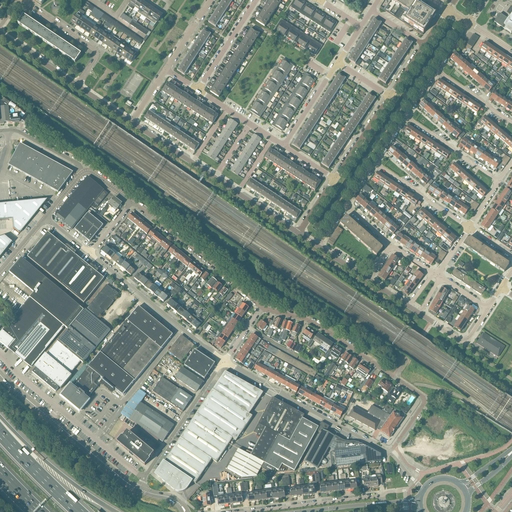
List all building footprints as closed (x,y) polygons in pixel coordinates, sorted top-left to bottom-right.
[(134,7),(139,0),(132,0),(130,4),(128,7),(132,10),(134,7)] [(139,0),(134,7),(139,10),(144,3),(139,0)] [(264,9),(273,14),(281,1),(278,0),(264,0),(263,0),(262,0),(261,3),(263,4),(264,3),(266,5),(264,9)] [(295,11),(302,0),(301,0),(294,0),(290,7),(295,11)] [(300,14),(306,4),(305,3),(302,0),(295,11),(300,14)] [(409,0),(385,0),(380,8),(422,35),(436,15),(421,5),(420,7),(409,0)] [(228,7),(222,2),(218,7),(225,12),(228,7)] [(141,16),(148,6),(144,3),(139,10),(137,13),(141,16)] [(305,17),(312,7),(308,4),(308,5),(306,4),(300,14),(305,17)] [(146,19),(153,9),(148,6),(141,16),(146,19)] [(225,12),(218,7),(215,12),(222,17),(225,12)] [(273,14),(264,9),(262,12),(259,10),(260,9),(258,7),(256,11),(257,11),(256,13),(255,12),(253,16),(255,17),(256,16),(258,18),(256,21),(265,27),(265,26),(273,14)] [(310,20),(316,11),(315,10),(315,9),(312,7),(305,17),(310,20)] [(150,22),(157,12),(153,9),(146,19),(150,22)] [(315,24),(322,13),(318,11),(318,12),(316,11),(310,20),(315,24)] [(157,12),(150,22),(155,25),(157,22),(157,23),(159,19),(160,20),(163,16),(157,12)] [(222,17),(215,12),(212,17),(219,22),(222,17)] [(81,18),(83,16),(78,13),(77,15),(76,15),(71,22),(76,25),(81,18)] [(320,27),(326,17),(325,16),(322,13),(315,24),(320,27)] [(511,13),(508,19),(500,14),(494,22),(511,34),(511,32),(511,13)] [(30,20),(24,15),(18,24),(24,28),(30,20)] [(219,22),(212,17),(209,22),(208,22),(216,27),(219,22)] [(325,30),(332,20),(328,18),(326,17),(320,27),(325,30)] [(86,21),(81,18),(76,25),(81,29),(86,21)] [(371,24),(378,29),(381,24),(374,19),(371,24)] [(43,28),(35,23),(30,20),(24,28),(37,37),(43,28)] [(287,23),(282,20),(276,29),(277,30),(277,31),(280,33),(287,23)] [(330,34),(337,24),(335,23),(336,22),(332,20),(325,30),(330,34)] [(85,32),(88,28),(90,24),(86,21),(81,29),(85,32)] [(287,23),(280,33),(284,36),(284,35),(286,36),(292,26),(287,23)] [(88,28),(85,32),(90,35),(95,27),(90,24),(88,28)] [(378,29),(371,24),(368,29),(375,34),(378,29)] [(292,26),(286,36),(287,37),(287,38),(290,40),(297,30),(292,26)] [(94,38),(99,30),(95,27),(90,35),(94,38)] [(55,37),(47,31),(43,28),(37,37),(50,45),(55,37)] [(243,41),(251,47),(259,34),(260,35),(260,34),(251,28),(251,29),(249,32),(246,30),(247,29),(245,28),(242,31),(244,32),(242,33),(241,33),(239,36),(242,37),(242,36),(245,38),(243,41)] [(375,34),(368,29),(365,34),(371,39),(375,34)] [(99,30),(94,38),(98,41),(103,33),(99,30)] [(211,35),(203,30),(204,30),(200,35),(207,40),(210,35),(211,35)] [(297,30),(290,40),(294,42),(296,43),(302,33),(297,30)] [(103,33),(98,41),(103,44),(108,36),(110,34),(105,31),(103,33)] [(302,33),(296,43),(297,43),(297,44),(300,46),(307,36),(302,33)] [(371,39),(365,34),(361,39),(368,44),(371,39)] [(197,40),(204,45),(207,40),(200,35),(197,40)] [(108,36),(103,44),(107,47),(112,39),(108,36)] [(307,36),(300,46),(304,49),(305,48),(306,49),(312,39),(307,36)] [(68,46),(59,40),(55,37),(50,45),(62,54),(68,46)] [(112,50),(119,40),(114,37),(112,39),(107,47),(112,50)] [(312,39),(306,49),(307,50),(307,51),(311,53),(317,43),(312,39)] [(368,44),(361,39),(358,44),(365,49),(368,44)] [(405,39),(402,44),(409,49),(412,44),(413,44),(405,39)] [(116,53),(123,43),(119,40),(112,50),(116,53)] [(194,45),(201,50),(204,45),(197,40),(194,45)] [(251,47),(243,41),(241,45),(238,43),(239,42),(236,40),(234,44),(235,44),(234,46),(233,45),(231,49),(234,50),(234,49),(237,51),(235,54),(243,59),(251,47)] [(485,42),(480,49),(486,53),(491,46),(485,42)] [(123,43),(116,53),(121,56),(126,49),(128,46),(123,43)] [(316,56),(322,46),(317,43),(311,53),(314,55),(315,55),(316,56)] [(365,49),(358,44),(355,49),(362,54),(365,49)] [(399,49),(405,54),(409,49),(402,44),(399,49)] [(191,50),(197,55),(201,50),(194,45),(191,50)] [(68,46),(62,54),(75,63),(81,54),(68,46)] [(491,46),(486,53),(491,56),(496,50),(491,46)] [(130,52),(130,51),(126,49),(121,56),(125,59),(130,52)] [(130,52),(125,59),(131,63),(133,59),(133,58),(135,55),(137,52),(132,49),(130,51),(130,52)] [(362,54),(355,49),(352,54),(358,59),(362,54)] [(395,54),(402,59),(405,54),(399,49),(395,54)] [(187,55),(194,60),(197,55),(191,50),(187,55)] [(496,50),(491,56),(497,60),(501,53),(496,50)] [(243,59),(235,54),(233,57),(230,56),(231,55),(228,53),(226,56),(227,57),(226,59),(225,58),(223,61),(225,63),(226,62),(229,63),(227,67),(235,72),(243,59)] [(456,53),(450,59),(455,63),(460,57),(456,53)] [(502,64),(506,57),(501,53),(497,60),(502,64)] [(358,59),(352,54),(348,59),(355,64),(358,59)] [(392,59),(399,64),(402,59),(395,54),(392,59)] [(184,61),(191,65),(194,60),(187,55),(184,61)] [(460,67),(465,61),(460,57),(455,63),(460,67)] [(507,67),(511,60),(506,57),(502,64),(507,67)] [(280,64),(290,71),(294,66),(283,59),(280,64)] [(389,64),(395,69),(399,64),(392,59),(389,64)] [(181,66),(188,70),(191,65),(184,61),(181,66)] [(465,72),(470,65),(465,61),(460,67),(465,72)] [(276,69),(287,76),(290,71),(280,64),(276,69)] [(385,69),(392,74),(395,69),(389,64),(385,69)] [(470,65),(465,72),(469,76),(475,70),(476,68),(472,64),(470,66),(470,65)] [(177,71),(184,75),(185,75),(184,75),(188,70),(181,66),(178,70),(177,70),(177,71)] [(235,72),(227,67),(224,70),(222,68),(222,67),(220,66),(218,69),(219,70),(218,71),(217,70),(215,74),(217,75),(218,74),(221,76),(218,79),(227,85),(235,72)] [(273,75),(284,82),(287,76),(276,69),(273,75)] [(382,74),(389,79),(392,74),(385,69),(382,74)] [(474,80),(480,74),(475,70),(469,76),(474,80)] [(302,78),(312,85),(316,80),(305,73),(302,78)] [(338,74),(338,75),(335,80),(342,84),(345,79),(346,79),(338,74)] [(389,79),(382,74),(379,79),(378,79),(386,84),(385,84),(389,79)] [(479,84),(484,78),(480,74),(474,80),(479,84)] [(270,80),(280,87),(284,82),(273,75),(270,80)] [(227,85),(218,79),(216,83),(214,81),(214,80),(212,78),(210,81),(211,82),(210,84),(209,83),(207,86),(209,88),(210,87),(212,89),(210,92),(210,91),(210,92),(219,98),(219,97),(227,85)] [(312,85),(302,78),(298,84),(309,91),(312,85)] [(484,88),(489,82),(484,78),(479,84),(484,88)] [(162,92),(212,124),(212,125),(218,116),(218,115),(218,116),(215,114),(216,111),(217,112),(219,109),(216,107),(215,108),(213,107),(214,106),(211,104),(209,106),(210,107),(209,110),(202,105),(204,103),(205,103),(206,101),(203,99),(202,100),(201,99),(201,98),(198,96),(197,98),(198,99),(196,102),(189,97),(191,95),(192,95),(194,93),(190,91),(190,92),(188,91),(189,90),(186,88),(184,90),(185,91),(183,93),(177,89),(179,86),(180,87),(181,85),(178,83),(177,84),(176,83),(176,82),(173,80),(172,82),(173,83),(171,85),(168,83),(162,92)] [(266,85),(277,92),(280,87),(270,80),(266,85)] [(342,84),(335,80),(332,85),(339,89),(342,84)] [(441,89),(444,83),(439,80),(435,86),(441,89)] [(489,92),(492,88),(494,90),(496,88),(495,88),(497,86),(496,84),(494,86),(489,82),(484,88),(489,93),(489,92)] [(446,93),(450,87),(444,83),(441,89),(446,93)] [(309,91),(298,84),(295,89),(306,96),(309,91)] [(263,90),(274,97),(277,92),(266,85),(263,90)] [(339,89),(332,85),(329,90),(335,94),(339,89)] [(450,87),(446,93),(451,96),(455,90),(450,87)] [(306,96),(295,89),(292,94),(302,101),(306,96)] [(259,95),(270,102),(274,97),(263,90),(259,95)] [(335,94),(329,90),(325,95),(332,99),(335,94)] [(456,100),(460,94),(455,90),(451,96),(456,100)] [(494,92),(490,98),(488,101),(491,103),(493,100),(496,102),(500,96),(494,92)] [(302,101),(292,94),(288,99),(299,106),(302,101)] [(368,94),(369,94),(365,99),(372,104),(375,99),(376,99),(368,94)] [(461,103),(465,97),(460,94),(456,100),(461,103)] [(501,94),(500,96),(496,102),(501,105),(505,99),(506,98),(501,94)] [(256,101),(267,107),(270,102),(259,95),(256,101)] [(332,99),(325,95),(322,100),(329,104),(332,99)] [(467,107),(470,101),(465,97),(461,103),(467,107)] [(1,101),(0,100),(0,122),(0,123),(0,125),(4,125),(4,122),(9,122),(9,121),(9,119),(10,119),(10,116),(9,116),(8,106),(7,105),(9,102),(4,98),(1,101)] [(299,106),(288,99),(285,104),(296,111),(299,106)] [(362,104),(369,109),(372,104),(365,99),(362,104)] [(506,109),(510,103),(505,99),(501,105),(506,109)] [(329,104),(322,100),(319,105),(326,109),(329,104)] [(424,100),(419,105),(424,110),(429,104),(424,100)] [(253,106),(263,113),(267,107),(256,101),(253,106)] [(472,110),(476,104),(470,101),(467,107),(472,110)] [(296,111),(285,104),(282,110),(292,117),(296,111)] [(359,109),(365,114),(369,109),(362,104),(359,109)] [(429,114),(433,108),(429,104),(424,110),(429,114)] [(476,104),(472,110),(477,114),(479,111),(482,112),(484,110),(476,104)] [(326,109),(319,105),(316,110),(322,114),(326,109)] [(263,113),(253,106),(249,111),(260,118),(263,113)] [(433,118),(438,112),(433,108),(429,114),(433,118)] [(355,114),(362,119),(365,114),(359,109),(355,114)] [(292,117),(282,110),(278,115),(289,122),(292,117)] [(322,114),(316,110),(312,115),(319,119),(322,114)] [(149,122),(154,115),(149,112),(149,111),(144,119),(145,119),(149,122)] [(438,122),(443,117),(438,112),(433,118),(438,122)] [(154,115),(149,122),(154,125),(159,118),(161,116),(156,113),(154,115)] [(10,116),(10,119),(9,119),(9,121),(10,121),(10,122),(19,122),(19,115),(12,115),(12,114),(10,114),(10,116)] [(352,119),(359,124),(362,119),(355,114),(352,119)] [(289,122),(278,115),(275,120),(285,127),(289,122)] [(319,119),(312,115),(309,120),(316,124),(319,119)] [(159,118),(154,125),(159,128),(164,122),(166,119),(161,116),(159,118)] [(483,116),(477,123),(481,126),(482,124),(485,127),(490,121),(485,117),(485,118),(483,116)] [(442,126),(447,121),(443,117),(438,122),(442,126)] [(164,122),(159,128),(163,131),(164,132),(169,125),(171,122),(166,119),(164,122)] [(349,124),(355,129),(359,124),(352,119),(349,124)] [(237,125),(230,120),(227,125),(235,129),(237,125)] [(285,127),(275,120),(271,125),(282,132),(285,127)] [(316,124),(309,120),(306,125),(313,129),(316,124)] [(447,130),(452,125),(447,121),(442,126),(447,130)] [(490,131),(495,125),(490,121),(485,127),(490,131)] [(345,129),(352,134),(355,129),(349,124),(345,129)] [(169,125),(164,132),(169,135),(174,128),(169,125)] [(235,129),(227,125),(225,129),(232,134),(235,129)] [(313,129),(306,125),(303,130),(309,134),(313,129)] [(452,134),(457,129),(452,125),(447,130),(452,134)] [(495,135),(499,129),(495,125),(490,131),(495,135)] [(410,136),(414,130),(408,126),(408,127),(407,128),(405,127),(402,130),(403,131),(404,132),(410,136)] [(174,128),(169,135),(174,138),(179,132),(174,128)] [(232,134),(225,129),(222,134),(229,138),(232,134)] [(342,134),(349,139),(352,134),(345,129),(342,134)] [(461,139),(465,134),(463,132),(462,133),(457,129),(452,134),(457,139),(458,137),(461,139)] [(499,139),(504,134),(499,129),(495,135),(499,139)] [(309,134),(303,130),(299,135),(306,139),(309,134)] [(413,141),(414,139),(415,139),(419,133),(414,130),(410,136),(412,137),(411,139),(413,141)] [(179,132),(174,138),(179,142),(184,135),(179,132)] [(185,133),(184,135),(179,142),(184,145),(189,138),(185,136),(187,134),(185,133)] [(420,143),(424,137),(419,133),(415,139),(420,143)] [(229,138),(222,134),(219,138),(226,143),(229,138)] [(339,139),(345,144),(349,139),(342,134),(339,139)] [(504,143),(509,138),(504,134),(499,139),(504,143)] [(251,140),(258,144),(261,140),(254,135),(251,140)] [(306,139),(299,135),(296,140),(303,144),(306,139)] [(425,146),(429,140),(424,137),(420,143),(425,146)] [(189,138),(184,145),(189,148),(194,142),(189,138)] [(226,143),(219,138),(216,143),(223,147),(226,143)] [(194,152),(199,145),(195,143),(197,140),(196,139),(194,142),(189,148),(194,152)] [(335,144),(342,149),(345,144),(339,139),(335,144)] [(458,147),(460,149),(462,147),(465,148),(469,142),(463,139),(458,147)] [(258,144),(251,140),(248,144),(255,149),(258,144)] [(303,144),(296,140),(293,145),(292,145),(300,150),(300,149),(303,144)] [(430,150),(435,144),(429,140),(425,146),(430,150)] [(470,152),(474,145),(469,142),(465,148),(470,152)] [(223,147),(216,143),(213,147),(220,152),(223,147)] [(20,144),(9,165),(59,193),(73,173),(20,144)] [(255,149),(248,144),(245,149),(252,153),(255,149)] [(332,149),(339,154),(342,149),(335,144),(332,149)] [(435,144),(430,150),(436,153),(440,147),(435,144)] [(475,155),(479,149),(474,145),(470,152),(475,155)] [(264,158),(265,158),(277,166),(283,158),(279,155),(281,153),(282,153),(284,151),(280,149),(280,150),(278,149),(279,148),(276,146),(274,148),(275,149),(273,152),(270,150),(270,149),(264,158)] [(393,146),(388,152),(393,156),(398,150),(393,146)] [(220,152),(213,147),(210,152),(217,156),(220,152)] [(441,157),(445,151),(440,147),(436,153),(441,157)] [(242,153),(249,158),(252,153),(245,149),(242,153)] [(329,154),(335,159),(339,154),(332,149),(329,154)] [(479,149),(475,155),(480,158),(484,152),(479,149)] [(398,160),(403,155),(398,150),(393,156),(398,160)] [(445,151),(441,157),(443,158),(446,160),(448,157),(451,159),(453,156),(445,151)] [(207,156),(214,161),(217,156),(210,152),(207,156)] [(485,162),(489,156),(484,152),(480,158),(485,162)] [(249,158),(242,153),(239,158),(246,162),(249,158)] [(287,156),(288,157),(286,160),(283,158),(277,166),(290,174),(295,166),(292,164),(294,161),(295,162),(296,159),(293,157),(292,158),(291,157),(291,156),(288,154),(287,156)] [(325,159),(332,163),(335,159),(329,154),(325,159)] [(402,164),(407,159),(403,155),(398,160),(402,164)] [(490,165),(494,159),(489,156),(485,162),(490,165)] [(246,162),(239,158),(236,162),(244,167),(246,162)] [(332,163),(325,159),(322,164),(321,164),(329,169),(329,168),(332,163)] [(407,168),(412,163),(407,159),(402,164),(407,168)] [(500,163),(494,159),(490,165),(496,169),(500,163)] [(244,167),(236,162),(234,167),(241,171),(244,167)] [(305,172),(306,169),(307,170),(309,167),(306,165),(305,166),(303,165),(304,164),(301,162),(299,165),(300,165),(299,168),(295,166),(290,174),(302,182),(308,174),(305,172)] [(412,172),(417,167),(412,163),(407,168),(412,172)] [(454,163),(450,169),(454,173),(459,168),(454,163)] [(241,171),(234,167),(231,171),(238,176),(241,171)] [(416,177),(421,171),(417,167),(412,172),(416,177)] [(459,177),(464,172),(459,168),(454,173),(459,177)] [(320,182),(317,180),(319,177),(320,178),(321,176),(318,173),(318,175),(316,173),(317,172),(313,170),(312,173),(313,173),(311,176),(308,174),(302,182),(315,190),(315,191),(321,182),(320,182)] [(421,181),(426,175),(421,171),(416,177),(421,181)] [(379,182),(383,176),(377,172),(373,178),(379,182)] [(464,181),(469,176),(464,172),(459,177),(464,181)] [(426,175),(421,181),(426,185),(431,179),(426,175)] [(379,182),(384,185),(388,179),(383,176),(379,182)] [(468,185),(473,180),(469,176),(464,181),(468,185)] [(72,230),(91,206),(94,209),(96,209),(108,194),(88,177),(55,216),(72,230)] [(251,179),(246,186),(251,189),(256,183),(251,179)] [(389,189),(393,183),(388,179),(384,185),(389,189)] [(473,190),(478,184),(473,180),(468,185),(473,190)] [(256,183),(251,189),(256,193),(261,186),(256,183)] [(394,192),(398,186),(393,183),(389,189),(394,192)] [(478,194),(483,188),(478,184),(473,190),(478,194)] [(365,185),(364,188),(369,192),(368,192),(370,194),(372,191),(365,185)] [(438,188),(432,185),(426,193),(429,195),(431,193),(434,194),(438,188)] [(261,186),(256,193),(261,196),(266,189),(261,186)] [(399,196),(403,190),(398,186),(394,192),(399,196)] [(439,198),(443,192),(438,188),(434,194),(439,198)] [(483,188),(478,194),(483,198),(487,193),(483,188)] [(266,189),(261,196),(266,199),(271,193),(266,189)] [(502,194),(509,199),(511,194),(511,193),(505,189),(502,194)] [(405,199),(409,193),(403,190),(399,196),(405,199)] [(444,201),(448,195),(443,192),(439,198),(444,201)] [(271,193),(266,199),(271,203),(276,196),(271,193)] [(410,203),(410,202),(414,197),(409,193),(405,199),(410,203)] [(502,202),(505,204),(508,206),(509,204),(507,202),(509,199),(502,194),(498,200),(502,202)] [(366,199),(361,195),(355,201),(360,205),(366,199)] [(449,205),(451,202),(453,199),(448,195),(444,201),(449,205)] [(276,196),(271,203),(276,206),(281,199),(276,196)] [(367,197),(366,199),(360,205),(365,209),(371,203),(370,203),(372,201),(367,197)] [(410,202),(410,203),(415,206),(417,203),(420,205),(422,202),(414,197),(410,202)] [(108,205),(109,206),(112,209),(115,211),(116,210),(119,207),(120,208),(122,206),(121,205),(122,204),(114,198),(109,204),(108,205)] [(281,199),(276,206),(281,209),(286,203),(281,199)] [(454,208),(458,202),(459,202),(453,199),(451,202),(449,205),(454,208)] [(0,256),(11,243),(3,237),(0,238),(0,220),(12,220),(13,229),(19,234),(46,201),(46,200),(46,201),(0,205),(0,256)] [(505,204),(502,202),(498,200),(495,205),(502,209),(505,204)] [(460,212),(464,206),(459,202),(458,202),(454,208),(460,212)] [(286,203),(281,209),(286,213),(291,206),(286,203)] [(370,214),(375,207),(371,203),(365,209),(370,214)] [(502,209),(495,205),(491,210),(498,215),(502,209)] [(291,206),(286,213),(291,216),(296,209),(291,206)] [(469,209),(464,206),(460,212),(465,215),(469,209)] [(375,218),(380,211),(375,207),(370,214),(375,218)] [(296,209),(291,216),(296,219),(296,220),(301,212),(301,213),(296,209)] [(423,209),(418,215),(417,215),(422,220),(428,214),(423,209)] [(498,215),(491,210),(488,215),(495,220),(498,215)] [(379,222),(385,216),(380,211),(375,218),(379,222)] [(405,211),(403,214),(410,220),(412,217),(405,211)] [(84,219),(88,222),(94,227),(85,238),(90,242),(103,226),(88,213),(84,219)] [(131,222),(136,216),(133,213),(124,224),(126,226),(130,221),(131,222)] [(427,224),(432,218),(428,214),(422,220),(427,224)] [(495,220),(488,215),(484,221),(491,225),(495,220)] [(131,230),(140,219),(136,216),(131,222),(134,224),(130,229),(131,230)] [(384,226),(390,220),(385,216),(379,222),(384,226)] [(346,217),(340,224),(352,234),(358,227),(346,217)] [(432,218),(427,224),(432,228),(437,222),(432,218)] [(88,222),(84,219),(75,230),(85,238),(94,227),(88,222)] [(137,231),(144,222),(140,219),(131,230),(129,233),(131,235),(132,233),(135,229),(137,231)] [(389,230),(394,224),(390,220),(384,226),(389,230)] [(491,225),(484,221),(481,226),(487,231),(491,225)] [(436,232),(442,226),(437,222),(432,228),(436,232)] [(147,225),(144,223),(139,229),(141,230),(138,234),(137,235),(139,237),(148,226),(147,225)] [(394,224),(389,230),(394,235),(399,228),(394,224)] [(152,229),(148,226),(139,237),(138,238),(139,240),(145,233),(147,235),(152,229)] [(441,236),(447,230),(442,226),(436,232),(441,236)] [(364,245),(371,238),(358,227),(352,234),(364,245)] [(146,239),(149,242),(150,242),(157,233),(153,230),(146,239)] [(446,241),(451,234),(447,230),(441,236),(446,241)] [(429,231),(425,236),(430,240),(431,239),(434,236),(434,235),(429,231)] [(39,267),(59,242),(48,233),(33,250),(31,249),(28,252),(31,254),(28,257),(39,267)] [(156,242),(161,236),(157,233),(150,242),(151,243),(152,243),(154,245),(156,242)] [(399,233),(395,240),(400,244),(405,237),(399,233)] [(451,245),(452,244),(456,239),(451,234),(446,241),(451,245)] [(156,242),(158,244),(153,249),(155,251),(164,239),(161,236),(156,242)] [(405,247),(410,240),(405,237),(400,244),(405,247)] [(371,238),(364,245),(376,256),(383,249),(371,238)] [(469,238),(464,245),(477,254),(483,247),(469,238)] [(511,239),(510,238),(506,243),(503,241),(501,243),(511,250),(511,249),(511,239)] [(164,239),(158,247),(159,249),(161,247),(163,248),(168,242),(164,239)] [(415,244),(410,240),(405,247),(411,251),(415,244)] [(50,276),(72,249),(68,246),(66,248),(59,242),(39,267),(50,276)] [(162,257),(172,245),(168,242),(163,248),(165,250),(160,256),(162,257)] [(416,254),(420,247),(415,244),(411,251),(416,254)] [(106,256),(110,251),(112,249),(107,245),(105,247),(101,252),(106,256)] [(172,256),(177,249),(173,246),(164,257),(166,259),(170,254),(172,255),(172,256)] [(421,258),(426,251),(420,247),(416,254),(421,258)] [(484,259),(489,251),(483,247),(477,254),(484,259)] [(61,285),(82,260),(74,254),(76,252),(72,249),(50,276),(61,285)] [(172,256),(174,257),(172,260),(168,264),(170,265),(170,266),(181,252),(177,249),(172,256)] [(111,260),(115,255),(110,251),(106,256),(111,260)] [(426,261),(431,254),(426,251),(421,258),(426,261)] [(489,251),(484,259),(491,263),(496,255),(489,251)] [(179,262),(184,255),(181,252),(170,266),(170,265),(169,267),(171,268),(177,260),(179,262)] [(431,254),(426,261),(432,265),(434,262),(436,258),(431,254)] [(115,255),(111,260),(116,264),(120,259),(115,255)] [(178,270),(188,259),(184,255),(179,262),(181,263),(177,269),(178,270)] [(389,260),(396,265),(399,260),(392,255),(389,260)] [(504,272),(509,264),(496,255),(491,263),(504,272)] [(65,326),(68,329),(84,310),(21,258),(9,273),(34,293),(30,298),(65,326)] [(121,268),(125,263),(120,259),(116,264),(121,268)] [(187,268),(192,262),(188,259),(178,270),(181,272),(183,270),(184,268),(183,268),(185,266),(187,268)] [(73,294),(88,276),(95,267),(91,264),(89,266),(82,260),(61,285),(73,294)] [(396,265),(389,260),(385,266),(392,270),(396,265)] [(193,262),(188,268),(190,270),(189,272),(188,271),(183,277),(186,279),(186,278),(189,274),(197,265),(193,262)] [(125,263),(121,268),(126,272),(130,267),(125,263)] [(193,273),(195,275),(200,269),(197,265),(189,274),(191,276),(193,273)] [(392,270),(385,266),(382,271),(389,276),(392,270)] [(95,267),(88,276),(73,294),(84,304),(104,279),(97,273),(99,270),(95,267)] [(130,267),(126,272),(131,276),(135,271),(130,267)] [(194,284),(204,272),(200,269),(195,275),(198,276),(192,283),(194,284)] [(455,269),(451,275),(460,281),(461,282),(465,276),(466,275),(467,274),(462,271),(460,273),(457,271),(455,269)] [(389,276),(382,271),(378,277),(385,281),(389,276)] [(413,276),(419,281),(423,276),(417,271),(413,276)] [(202,280),(204,282),(209,276),(205,273),(197,283),(198,284),(202,280)] [(139,283),(143,278),(138,274),(134,279),(139,283)] [(143,278),(139,283),(144,287),(148,282),(146,280),(148,276),(146,274),(143,278)] [(419,281),(413,276),(409,281),(416,286),(419,281)] [(465,276),(461,282),(466,285),(470,279),(465,276)] [(212,278),(205,287),(207,289),(209,287),(212,289),(217,282),(212,278)] [(470,279),(466,285),(471,289),(475,283),(470,279)] [(416,286),(409,281),(405,286),(412,291),(416,286)] [(148,282),(144,287),(149,290),(153,285),(148,282)] [(153,285),(149,290),(154,294),(159,287),(155,284),(155,283),(153,286),(153,285)] [(207,299),(209,297),(212,294),(215,291),(217,293),(222,287),(218,283),(207,296),(205,298),(207,299)] [(475,283),(471,289),(476,292),(480,286),(475,283)] [(107,285),(87,309),(94,314),(94,315),(98,319),(104,311),(100,308),(108,297),(113,301),(119,294),(114,290),(114,291),(107,285)] [(412,291),(405,286),(401,291),(408,296),(412,291)] [(480,286),(476,292),(481,295),(485,290),(480,286)] [(159,287),(154,294),(159,298),(163,294),(162,293),(158,290),(160,287),(159,287)] [(221,295),(223,297),(228,291),(223,288),(215,298),(217,300),(221,295)] [(438,294),(446,298),(449,292),(441,288),(438,294)] [(163,294),(159,298),(164,302),(168,298),(165,295),(167,292),(165,290),(162,293),(163,294)] [(234,296),(230,293),(226,300),(229,302),(234,296)] [(446,298),(438,294),(435,299),(442,303),(446,298)] [(65,326),(30,298),(0,333),(0,342),(31,367),(65,326)] [(442,303),(435,299),(432,305),(439,309),(442,303)] [(172,309),(178,302),(176,300),(174,303),(171,300),(167,305),(172,309)] [(178,302),(172,309),(177,313),(181,309),(183,306),(178,302)] [(239,309),(245,313),(249,308),(242,304),(239,309)] [(502,304),(499,308),(508,314),(511,309),(502,304)] [(439,309),(432,305),(429,310),(436,315),(439,309)] [(464,311),(471,316),(475,310),(468,306),(464,311)] [(92,363),(85,371),(89,374),(86,378),(90,381),(96,374),(100,377),(103,379),(100,383),(111,392),(114,389),(115,389),(123,396),(134,382),(135,382),(162,349),(165,345),(173,335),(160,325),(138,307),(135,310),(127,321),(101,352),(100,353),(92,363)] [(499,308),(497,312),(504,318),(505,318),(508,314),(499,308)] [(36,368),(32,373),(56,392),(59,388),(61,389),(72,376),(70,374),(81,362),(83,363),(110,330),(85,309),(84,310),(68,329),(57,342),(47,355),(45,354),(35,367),(36,368)] [(181,309),(177,313),(182,317),(186,312),(181,309)] [(186,312),(182,317),(187,321),(191,316),(192,314),(193,313),(188,309),(188,310),(186,312)] [(245,313),(239,309),(236,314),(235,314),(241,319),(245,313)] [(471,316),(464,311),(461,316),(467,321),(471,316)] [(497,312),(494,317),(501,322),(502,322),(505,318),(504,318),(497,312)] [(238,323),(241,319),(235,314),(234,313),(230,318),(232,319),(238,323)] [(191,316),(187,321),(191,325),(195,320),(197,318),(196,317),(192,314),(191,316)] [(467,321),(461,316),(457,322),(464,326),(467,321)] [(494,317),(491,321),(498,326),(499,326),(502,322),(501,322),(494,317)] [(196,329),(201,324),(202,322),(199,319),(197,318),(195,320),(191,325),(196,329)] [(238,323),(232,319),(229,324),(235,329),(238,323)] [(278,330),(282,321),(277,319),(277,320),(274,319),(272,326),(273,326),(273,328),(275,329),(275,330),(277,331),(278,330)] [(258,328),(257,329),(261,333),(266,325),(261,321),(257,327),(258,328)] [(274,338),(273,341),(280,345),(282,340),(289,322),(284,321),(281,329),(283,330),(282,333),(281,333),(279,340),(274,338)] [(491,321),(488,325),(496,331),(499,326),(498,326),(491,321)] [(288,331),(290,332),(293,324),(289,322),(282,340),(285,341),(287,335),(288,331)] [(464,326),(457,322),(454,327),(460,332),(464,326)] [(235,329),(229,324),(227,323),(225,326),(223,328),(231,334),(235,329)] [(296,337),(296,336),(297,334),(301,326),(295,324),(292,332),(291,335),(296,337)] [(231,334),(223,328),(220,333),(228,339),(231,334)] [(310,340),(314,336),(313,335),(315,333),(307,328),(302,335),(310,341),(310,340)] [(218,340),(224,344),(228,339),(220,333),(216,338),(218,339),(218,340)] [(258,338),(252,334),(249,339),(256,344),(257,345),(261,340),(258,338)] [(316,337),(313,341),(314,342),(321,346),(321,347),(326,340),(318,334),(316,337)] [(497,357),(504,347),(483,334),(481,337),(480,339),(477,344),(497,357)] [(168,352),(181,362),(195,346),(182,335),(168,352)] [(249,339),(246,344),(252,348),(254,350),(257,345),(256,344),(249,339)] [(224,344),(218,340),(215,345),(221,349),(224,344)] [(326,340),(321,347),(327,351),(326,353),(323,358),(326,359),(326,360),(328,357),(330,354),(334,349),(331,347),(332,345),(333,345),(326,340)] [(252,348),(246,344),(242,349),(248,353),(252,348)] [(334,349),(330,354),(337,359),(343,351),(335,346),(335,347),(334,349)] [(248,353),(242,349),(239,354),(247,360),(245,358),(248,353)] [(215,364),(195,350),(184,366),(205,380),(215,364)] [(340,369),(349,356),(345,353),(341,360),(343,361),(338,368),(339,368),(340,369)] [(247,360),(239,354),(235,360),(243,365),(247,360)] [(349,356),(340,369),(342,370),(346,364),(348,365),(353,358),(349,356)] [(351,371),(352,369),(353,370),(359,362),(354,359),(346,369),(349,371),(351,371)] [(70,385),(61,397),(80,412),(89,401),(87,399),(88,398),(89,398),(89,397),(91,394),(92,394),(94,391),(95,390),(97,387),(98,386),(94,383),(94,384),(90,381),(86,378),(89,374),(85,371),(92,363),(88,360),(70,382),(73,385),(72,387),(70,385)] [(258,363),(254,370),(259,372),(263,366),(258,363)] [(324,375),(327,377),(329,375),(335,366),(332,363),(330,366),(327,370),(324,375)] [(361,364),(358,368),(356,371),(359,373),(359,374),(359,375),(361,376),(362,376),(363,376),(366,378),(371,370),(361,364)] [(263,366),(259,372),(260,373),(265,375),(268,369),(269,368),(264,365),(263,366)] [(335,366),(329,375),(331,376),(337,367),(335,366)] [(182,368),(175,378),(196,392),(203,382),(182,368)] [(270,378),(274,372),(268,369),(265,375),(270,378)] [(217,384),(213,389),(249,414),(252,410),(264,393),(263,393),(261,392),(233,376),(225,372),(220,378),(220,379),(218,383),(217,384)] [(275,381),(279,375),(274,372),(270,378),(275,381)] [(281,384),(284,378),(279,375),(275,381),(281,384)] [(284,378),(281,384),(286,387),(289,381),(291,378),(286,375),(284,378)] [(350,377),(347,375),(344,379),(344,378),(341,383),(338,381),(337,383),(340,385),(341,384),(344,387),(348,381),(350,377)] [(162,378),(152,392),(182,412),(192,398),(162,378)] [(289,381),(286,387),(291,390),(295,383),(295,382),(296,381),(291,378),(289,381)] [(365,385),(369,388),(374,382),(369,379),(365,385)] [(391,383),(390,384),(386,381),(385,383),(381,381),(378,385),(382,388),(381,389),(384,391),(384,392),(384,393),(386,395),(386,394),(387,394),(388,393),(393,386),(392,384),(391,383)] [(295,383),(291,390),(296,393),(300,386),(295,383)] [(348,384),(346,387),(356,392),(358,388),(348,384)] [(302,387),(298,394),(304,397),(307,390),(302,387)] [(393,387),(388,394),(385,399),(386,401),(392,405),(401,391),(397,388),(396,390),(393,387)] [(209,396),(196,414),(233,439),(236,441),(252,417),(249,414),(213,389),(211,393),(210,395),(209,396)] [(307,390),(304,397),(309,400),(313,393),(307,390)] [(314,403),(318,396),(313,393),(309,400),(314,403)] [(319,406),(323,399),(318,396),(314,403),(319,406)] [(272,474),(275,469),(278,471),(277,473),(294,471),(316,431),(318,427),(303,419),(304,415),(273,398),(254,433),(257,435),(256,437),(259,439),(250,456),(238,449),(227,469),(242,477),(257,476),(261,468),(272,474)] [(325,408),(328,402),(323,399),(319,406),(325,408)] [(330,411),(334,405),(328,402),(325,408),(330,411)] [(129,420),(141,428),(139,431),(157,443),(159,440),(163,442),(174,425),(141,403),(129,420)] [(335,414),(339,408),(334,405),(330,411),(335,414)] [(354,407),(349,417),(375,431),(376,428),(380,431),(381,432),(389,438),(403,418),(394,412),(391,416),(390,415),(393,409),(385,405),(382,410),(387,413),(387,414),(371,406),(367,414),(354,407)] [(339,408),(335,414),(341,417),(344,411),(339,408)] [(194,418),(180,438),(212,460),(217,463),(233,439),(196,414),(194,418)] [(320,433),(304,462),(317,469),(318,469),(321,463),(323,465),(326,465),(327,462),(326,460),(323,459),(329,448),(335,437),(326,432),(329,427),(321,422),(318,427),(316,431),(320,433)] [(145,466),(154,454),(127,432),(118,443),(145,466)] [(335,437),(329,448),(333,450),(335,451),(330,452),(332,467),(337,467),(382,462),(381,455),(366,447),(364,446),(363,445),(362,445),(361,444),(360,444),(359,443),(358,443),(357,443),(356,442),(355,442),(354,442),(352,442),(350,442),(348,442),(347,441),(346,441),(345,441),(344,440),(343,440),(341,439),(340,439),(335,436),(335,437)] [(159,469),(155,475),(174,491),(176,492),(179,492),(181,492),(184,492),(185,491),(187,489),(188,487),(192,482),(196,484),(211,461),(212,460),(180,438),(180,439),(179,440),(178,441),(163,463),(159,469)] [(355,478),(350,478),(350,481),(351,489),(357,489),(356,480),(356,478),(359,478),(358,469),(354,470),(355,478)] [(311,485),(308,486),(309,494),(315,494),(314,486),(317,486),(317,483),(316,483),(315,474),(313,475),(312,475),(313,482),(311,483),(311,485)] [(370,479),(371,487),(378,487),(378,484),(382,484),(381,475),(370,476),(370,479)] [(363,481),(362,481),(363,485),(364,485),(364,488),(371,487),(370,479),(363,480),(363,481)] [(206,496),(203,496),(203,497),(200,497),(200,502),(203,501),(204,507),(211,506),(209,492),(206,492),(206,496)]
